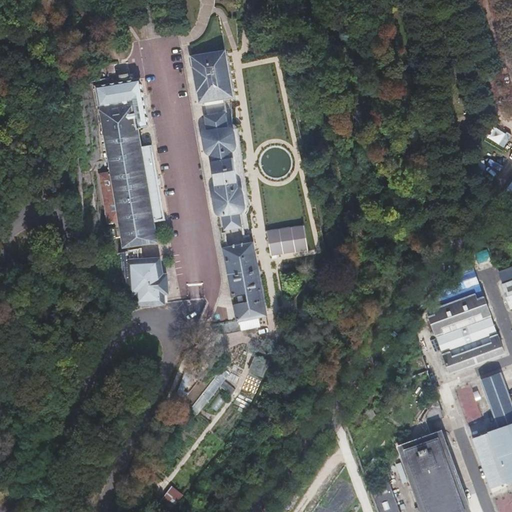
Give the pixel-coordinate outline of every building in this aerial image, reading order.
[(199,99),(235,91),(227,52),(226,44),(192,51),(190,52),(199,99)] [(138,81),(93,88),(97,107),(128,102),(132,127),(145,125),(138,81)] [(128,102),(97,107),(91,108),(118,250),(154,244),(132,127),(128,102)] [(229,109),(203,113),(206,128),(200,129),(204,156),(212,155),(217,188),(212,189),(216,218),(250,212),(246,185),(239,187),(234,149),(241,148),(239,122),(231,123),(229,109)] [(301,225),(265,230),(269,256),(305,251),(301,225)] [(251,242),(220,248),(234,321),(263,317),(251,242)] [(487,249),(472,254),(477,270),(492,265),(487,249)] [(427,309),(449,371),(504,351),(468,254),(427,309)] [(162,255),(125,258),(127,296),(137,295),(137,304),(167,301),(166,292),(170,292),(168,272),(164,272),(162,255)] [(511,269),(500,273),(511,308),(511,307),(511,269)] [(422,323),(416,325),(422,343),(429,341),(422,323)] [(434,371),(429,372),(434,386),(439,384),(434,371)] [(489,433),(474,438),(492,486),(507,481),(507,482),(511,480),(511,403),(501,374),(481,381),(499,429),(489,433)] [(189,409),(195,414),(211,392),(205,388),(189,409)] [(438,398),(399,453),(402,452),(424,511),(471,511),(442,430),(436,432),(432,420),(444,415),(438,398)] [(397,511),(383,474),(370,491),(378,511),(397,511)] [(168,511),(178,493),(166,485),(155,504),(168,511)]
